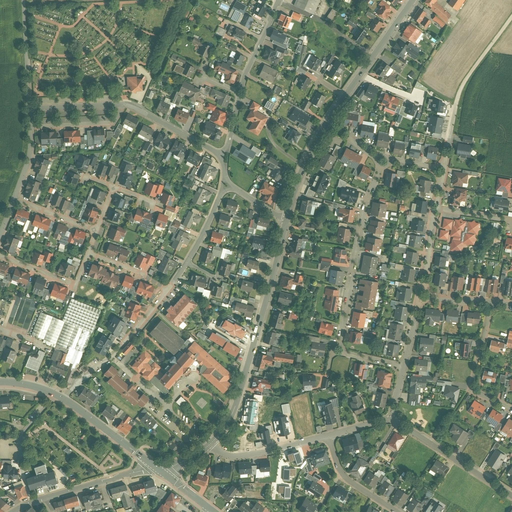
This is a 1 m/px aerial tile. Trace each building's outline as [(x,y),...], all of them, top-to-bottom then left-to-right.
[(295,0),(293,5),(313,14),(320,0),(318,0),(295,0)] [(380,0),(377,5),(379,7),(374,14),(384,21),(392,11),(388,8),(389,6),(380,0)] [(437,0),(423,0),(421,4),(444,24),(452,15),(436,2),(437,0)] [(465,0),(450,0),(447,4),(458,11),(465,0)] [(257,4),(251,13),(260,19),(266,9),(257,4)] [(244,16),(245,15),(245,11),(237,7),(235,11),(241,14),(244,16)] [(426,14),(417,8),(410,19),(419,25),(426,14)] [(330,9),(325,19),(331,22),(337,12),(330,9)] [(241,14),(235,11),(232,19),(237,22),(238,21),(241,23),(240,24),(249,28),(250,25),(251,25),(252,22),(251,22),(253,19),(245,15),(244,16),(241,14)] [(302,17),(293,13),(291,18),(299,22),(302,17)] [(291,20),(282,16),(278,25),(287,29),(291,20)] [(350,18),(346,23),(354,29),(358,24),(350,18)] [(383,25),(374,18),(366,28),(376,35),(383,25)] [(407,23),(403,28),(417,38),(421,33),(407,23)] [(245,33),(231,26),(228,31),(233,34),(232,36),(242,41),(245,33)] [(226,31),(219,27),(215,35),(222,38),(226,31)] [(368,34),(357,27),(349,38),(359,46),(368,34)] [(413,44),(417,38),(403,28),(399,34),(413,44)] [(286,37),(274,31),(270,39),(273,41),(272,44),(285,50),(289,39),(285,38),(286,37)] [(394,49),(392,53),(401,59),(404,54),(415,61),(421,52),(401,38),(397,44),(395,43),(391,47),(394,49)] [(212,47),(203,43),(203,44),(200,42),(198,45),(199,45),(201,47),(198,53),(207,57),(212,47)] [(230,44),(227,50),(234,53),(237,48),(230,44)] [(275,53),(266,48),(261,59),(274,65),(277,59),(273,57),(275,53)] [(236,53),(234,59),(231,57),(229,61),(232,62),(232,63),(239,66),(244,57),(236,53)] [(172,54),(170,59),(184,64),(186,59),(172,54)] [(322,61),(311,55),(305,67),(316,73),(322,61)] [(384,58),(372,73),(391,87),(396,80),(390,76),(393,71),(399,75),(402,71),(384,58)] [(239,70),(216,60),(212,70),(225,75),(222,81),(234,86),(239,70)] [(346,67),(335,60),(326,75),(336,82),(346,67)] [(194,68),(187,64),(186,66),(184,69),(176,65),(173,71),(183,76),(184,74),(189,77),(194,68)] [(278,71),(262,64),(256,77),(272,85),(278,71)] [(412,71),(407,76),(411,80),(416,75),(412,71)] [(137,73),(127,73),(127,84),(131,84),(131,90),(134,89),(144,89),(143,76),(137,76),(137,73)] [(312,81),(300,74),(294,85),(305,91),(312,81)] [(194,87),(183,82),(179,91),(190,96),(188,99),(195,102),(200,90),(194,87)] [(425,92),(427,87),(415,83),(413,87),(425,92)] [(378,88),(369,84),(363,94),(373,99),(378,88)] [(275,86),(272,93),(278,95),(281,89),(275,86)] [(365,90),(360,88),(355,95),(360,98),(365,90)] [(227,95),(222,93),(213,89),(210,96),(215,98),(214,100),(215,100),(216,97),(219,99),(217,104),(225,108),(230,97),(227,95)] [(325,97),(316,93),(310,103),(319,108),(325,97)] [(380,105),(387,107),(391,96),(384,93),(380,105)] [(387,107),(394,110),(398,99),(391,96),(387,107)] [(160,101),(156,110),(159,111),(160,111),(161,111),(166,114),(170,106),(160,101)] [(274,104),(267,101),(264,106),(270,110),(274,104)] [(306,112),(310,103),(306,101),(301,109),(306,112)] [(434,101),(432,110),(445,113),(446,105),(443,105),(443,103),(434,101)] [(212,111),(213,109),(214,109),(215,106),(207,102),(204,108),(212,111)] [(260,107),(252,102),(248,109),(252,111),(247,119),(253,122),(249,130),(256,135),(267,117),(257,111),(260,107)] [(417,107),(408,103),(404,113),(413,116),(417,107)] [(287,117),(305,126),(310,116),(292,107),(287,117)] [(226,114),(215,109),(210,120),(222,125),(226,114)] [(189,114),(178,110),(174,118),(178,119),(178,120),(185,123),(189,114)] [(138,120),(127,114),(123,123),(133,129),(138,120)] [(351,115),(346,114),(342,125),(347,126),(351,115)] [(443,118),(430,115),(427,131),(433,132),(440,134),(443,118)] [(280,119),(278,123),(285,127),(288,123),(280,119)] [(222,132),(214,129),(215,125),(207,122),(203,132),(210,135),(209,138),(210,138),(210,139),(212,140),(213,140),(218,142),(220,137),(219,136),(221,132),(221,133),(222,132)] [(123,127),(118,124),(111,137),(116,139),(123,127)] [(153,131),(146,127),(143,125),(139,134),(149,139),(153,131)] [(368,126),(361,125),(358,137),(365,138),(368,126)] [(104,130),(94,130),(94,140),(104,140),(104,130)] [(286,133),(284,139),(291,144),(292,142),(296,144),(300,135),(291,130),(289,135),(286,133)] [(47,133),(41,133),(42,145),(50,144),(49,132),(47,133)] [(170,140),(159,134),(154,143),(165,149),(170,140)] [(389,137),(377,134),(374,147),(387,149),(389,137)] [(473,137),(463,136),(462,142),(472,144),(473,137)] [(186,146),(180,143),(176,141),(171,151),(175,153),(174,154),(180,157),(180,156),(181,156),(183,152),(186,146)] [(151,145),(146,142),(139,154),(145,157),(151,145)] [(405,145),(393,143),(391,155),(402,157),(405,145)] [(473,145),(458,143),(456,156),(470,159),(473,145)] [(255,153),(242,144),(238,150),(235,148),(231,154),(248,165),(255,153)] [(420,146),(409,144),(406,156),(418,159),(420,146)] [(260,150),(253,145),(250,149),(258,154),(260,150)] [(438,148),(427,146),(425,159),(436,162),(438,148)] [(361,157),(355,154),(352,153),(353,153),(346,149),(340,160),(345,162),(346,161),(348,163),(347,164),(348,164),(349,163),(351,164),(351,165),(356,168),(361,157)] [(200,157),(191,152),(186,160),(196,165),(200,157)] [(335,157),(325,152),(318,165),(325,168),(328,170),(335,157)] [(89,158),(78,154),(73,168),(86,173),(88,167),(94,169),(99,158),(90,155),(89,158)] [(281,163),(270,157),(265,165),(270,168),(266,175),(277,182),(283,172),(278,169),(281,163)] [(36,164),(46,168),(49,161),(48,161),(43,159),(40,158),(39,159),(37,162),(36,164)] [(118,172),(122,173),(118,185),(129,188),(134,176),(127,173),(130,164),(122,161),(118,172)] [(95,173),(102,176),(106,166),(97,163),(94,170),(96,171),(95,173)] [(218,170),(203,163),(196,178),(206,183),(210,176),(214,178),(218,170)] [(44,174),(46,168),(36,164),(35,166),(36,166),(34,170),(35,171),(38,172),(44,175),(44,174)] [(115,167),(107,164),(104,174),(111,178),(113,175),(116,176),(118,170),(115,168),(115,167)] [(192,167),(186,180),(190,182),(197,170),(192,167)] [(363,167),(358,176),(362,178),(363,177),(366,179),(370,170),(366,168),(366,169),(363,167)] [(79,175),(68,171),(64,181),(75,185),(79,175)] [(329,176),(318,171),(310,189),(321,194),(329,176)] [(396,175),(385,173),(383,185),(394,187),(396,177),(396,175)] [(462,175),(454,174),(452,185),(461,187),(462,183),(467,184),(468,176),(462,175)] [(498,178),(496,190),(509,192),(511,180),(498,178)] [(432,181),(419,179),(417,192),(430,194),(432,181)] [(41,184),(29,180),(26,187),(38,192),(41,184)] [(184,182),(181,186),(185,190),(189,186),(184,182)] [(155,186),(147,183),(143,194),(153,197),(155,193),(159,195),(162,186),(156,184),(155,186)] [(277,191),(263,183),(259,191),(265,195),(262,201),(270,205),(277,191)] [(212,193),(197,186),(190,202),(199,206),(202,200),(208,202),(212,193)] [(38,192),(26,188),(22,197),(35,202),(38,192)] [(105,194),(93,188),(88,200),(101,205),(105,194)] [(358,192),(343,188),(340,198),(343,199),(343,200),(352,202),(353,201),(355,202),(357,195),(358,192)] [(455,193),(450,197),(448,205),(458,206),(459,203),(465,199),(466,191),(456,190),(455,193)] [(175,197),(162,192),(159,203),(165,206),(164,210),(174,214),(175,209),(171,207),(175,197)] [(61,197),(54,194),(50,205),(57,208),(57,207),(60,199),(61,197)] [(114,197),(111,206),(122,210),(124,204),(129,206),(131,199),(123,196),(121,200),(114,197)] [(495,198),(494,209),(508,211),(510,200),(495,198)] [(60,199),(56,209),(64,212),(66,209),(68,210),(71,204),(68,203),(68,202),(60,199)] [(239,202),(227,199),(223,209),(236,213),(239,202)] [(322,204),(302,199),(300,212),(309,214),(311,206),(321,208),(322,204)] [(428,202),(414,199),(411,212),(425,215),(428,202)] [(384,205),(373,203),(372,209),(385,211),(386,207),(384,207),(384,205)] [(96,217),(99,210),(85,205),(83,212),(96,217)] [(30,212),(17,207),(12,220),(23,224),(20,231),(25,233),(30,220),(27,219),(30,212)] [(121,212),(110,207),(105,220),(116,224),(121,212)] [(354,210),(339,208),(336,218),(342,219),(342,221),(352,223),(354,210)] [(144,211),(137,209),(133,220),(140,223),(144,211)] [(140,223),(147,226),(151,214),(144,211),(140,223)] [(201,217),(188,211),(181,226),(190,230),(193,223),(197,225),(201,217)] [(96,217),(83,212),(80,219),(94,224),(96,217)] [(34,214),(30,225),(38,228),(42,217),(34,214)] [(169,218),(156,214),(152,225),(164,229),(169,218)] [(231,217),(219,214),(217,224),(228,227),(231,217)] [(51,220),(43,217),(38,229),(46,232),(51,220)] [(269,220),(257,217),(255,225),(267,229),(269,220)] [(443,218),(441,229),(451,230),(450,236),(452,237),(452,243),(449,245),(451,247),(450,251),(454,251),(456,254),(458,252),(463,253),(464,244),(466,244),(467,246),(470,245),(474,245),(475,241),(477,240),(475,237),(476,235),(478,235),(479,231),(481,230),(479,227),(480,224),(476,224),(474,221),(471,223),(463,221),(461,219),(459,221),(443,218)] [(306,220),(298,219),(297,227),(304,229),(306,220)] [(424,221),(411,219),(409,230),(422,233),(424,221)] [(67,228),(57,224),(51,239),(58,241),(57,243),(65,246),(70,232),(66,230),(67,228)] [(125,232),(110,227),(106,238),(118,242),(120,237),(123,238),(125,232)] [(351,230),(337,227),(335,242),(348,244),(351,230)] [(73,233),(71,232),(67,243),(71,244),(72,242),(80,246),(84,234),(74,230),(73,233)] [(188,234),(178,230),(169,247),(178,252),(182,244),(186,247),(189,240),(186,238),(188,234)] [(224,233),(212,230),(208,241),(221,245),(224,233)] [(449,232),(441,230),(439,239),(448,240),(449,232)] [(19,240),(7,235),(4,242),(16,247),(19,240)] [(421,237),(409,235),(407,246),(419,249),(421,237)] [(290,248),(298,249),(300,239),(292,238),(290,248)] [(264,242),(252,239),(249,247),(262,250),(264,242)] [(16,248),(4,243),(1,250),(14,254),(16,248)] [(119,247),(109,243),(104,254),(112,258),(113,255),(115,256),(119,247)] [(394,246),(393,251),(404,253),(406,245),(398,244),(397,247),(394,246)] [(119,247),(115,256),(117,256),(116,259),(123,261),(128,251),(119,247)] [(298,249),(290,248),(288,257),(300,259),(301,250),(298,249)] [(347,251),(334,248),(331,263),(345,265),(347,251)] [(43,255),(34,252),(30,263),(42,266),(43,262),(49,264),(53,255),(45,251),(43,255)] [(211,254),(203,252),(200,261),(208,264),(211,254)] [(417,254),(411,252),(408,252),(406,263),(415,264),(416,260),(416,258),(417,258),(417,254)] [(146,258),(137,254),(132,264),(143,268),(145,265),(151,268),(156,258),(147,255),(146,258)] [(156,259),(160,261),(156,272),(166,276),(169,267),(174,269),(177,262),(158,254),(156,259)] [(363,255),(361,261),(378,264),(379,258),(363,255)] [(446,258),(435,256),(433,266),(444,268),(446,258)] [(258,262),(245,259),(243,268),(256,272),(258,262)] [(361,261),(360,267),(377,270),(378,264),(361,261)] [(9,266),(0,262),(0,274),(5,276),(9,266)] [(74,266),(62,262),(57,274),(69,278),(74,266)] [(232,264),(221,262),(217,274),(228,277),(232,264)] [(330,265),(320,263),(318,271),(328,272),(328,270),(329,270),(330,265)] [(104,269),(91,264),(86,275),(100,280),(103,271),(104,269)] [(360,267),(359,273),(376,276),(377,270),(360,267)] [(21,271),(14,268),(10,280),(17,283),(21,271)] [(414,270),(405,268),(404,269),(405,269),(404,275),(403,275),(403,280),(412,281),(413,277),(413,276),(413,273),(414,274),(414,270)] [(329,270),(328,270),(328,272),(326,283),(340,286),(342,272),(329,270)] [(22,271),(17,283),(25,286),(29,274),(22,271)] [(100,280),(99,282),(115,288),(119,277),(103,271),(100,280)] [(199,275),(191,273),(188,285),(204,290),(206,281),(199,279),(199,275)] [(446,274),(436,273),(434,284),(444,286),(446,274)] [(134,279),(124,275),(120,285),(130,289),(134,279)] [(294,279),(280,276),(277,286),(290,290),(291,285),(301,288),(304,277),(295,275),(294,279)] [(32,287),(38,290),(36,295),(44,299),(48,290),(43,289),(46,281),(36,277),(32,287)] [(459,277),(454,277),(453,288),(457,289),(458,290),(460,290),(461,289),(462,290),(463,282),(463,279),(459,279),(459,277)] [(253,282),(241,279),(238,290),(250,294),(253,282)] [(378,283),(359,279),(358,284),(363,285),(362,287),(358,286),(357,291),(361,292),(361,296),(356,295),(355,300),(360,301),(360,303),(355,302),(353,310),(362,311),(363,309),(373,311),(378,283)] [(511,281),(503,279),(500,295),(511,296),(511,281)] [(145,284),(138,281),(134,293),(141,296),(145,284)] [(60,286),(53,283),(49,295),(56,298),(60,286)] [(153,286),(146,284),(141,295),(149,298),(153,286)] [(222,287),(212,284),(209,296),(219,299),(222,287)] [(67,289),(60,286),(56,298),(62,301),(67,289)] [(339,290),(326,287),(321,310),(335,313),(339,290)] [(411,290),(400,288),(399,292),(399,291),(399,293),(401,293),(400,299),(409,301),(409,300),(410,294),(411,290)] [(292,296),(277,293),(275,303),(290,307),(292,296)] [(195,306),(183,295),(171,309),(169,307),(165,311),(167,313),(164,316),(176,327),(195,306)] [(62,321),(40,312),(30,336),(67,351),(69,348),(83,354),(101,311),(71,299),(62,321)] [(141,307),(129,302),(126,310),(138,314),(141,307)] [(253,307),(233,302),(231,312),(242,314),(241,318),(250,320),(253,307)] [(408,308),(397,306),(395,314),(397,314),(397,318),(405,320),(408,308)] [(424,309),(423,326),(433,327),(433,322),(438,322),(440,311),(424,309)] [(460,311),(446,309),(444,324),(458,325),(460,311)] [(138,314),(125,310),(122,318),(135,322),(138,314)] [(284,313),(273,311),(268,328),(279,331),(284,313)] [(482,313),(466,311),(464,324),(480,326),(482,313)] [(291,313),(288,313),(286,319),(296,321),(297,314),(291,313)] [(365,315),(353,313),(351,327),(362,329),(364,317),(365,315)] [(172,354),(183,341),(160,321),(149,334),(172,354)] [(333,326),(319,323),(317,334),(331,338),(333,326)] [(246,330),(229,324),(227,332),(234,335),(233,337),(242,340),(246,330)] [(390,330),(401,332),(402,325),(391,324),(390,330)] [(400,340),(401,332),(390,330),(389,338),(400,340)] [(281,335),(267,331),(263,343),(277,347),(281,335)] [(361,335),(351,333),(349,342),(359,344),(360,337),(361,335)] [(101,335),(93,351),(104,358),(113,342),(101,335)] [(427,339),(420,338),(418,353),(426,354),(426,350),(432,350),(433,340),(427,339)] [(216,348),(220,342),(215,339),(211,345),(216,348)] [(501,343),(490,340),(488,350),(500,353),(501,343)] [(230,375),(192,341),(165,372),(158,380),(167,388),(194,357),(207,368),(201,375),(221,393),(229,384),(225,381),(230,375)] [(326,344),(311,342),(309,355),(324,358),(326,344)] [(469,344),(461,343),(460,355),(467,356),(469,344)] [(30,347),(22,344),(20,350),(28,352),(30,347)] [(132,347),(129,344),(120,353),(124,356),(132,347)] [(239,347),(230,344),(229,347),(225,345),(222,349),(228,352),(227,354),(236,357),(239,347)] [(399,347),(388,344),(385,355),(397,358),(399,347)] [(17,353),(4,347),(0,356),(0,360),(11,365),(17,353)] [(66,355),(54,350),(50,360),(68,367),(64,378),(62,383),(63,383),(70,386),(83,353),(69,348),(66,355)] [(35,357),(29,355),(24,366),(37,371),(44,353),(38,350),(35,357)] [(144,350),(129,366),(163,396),(168,391),(157,381),(165,372),(151,359),(152,357),(144,350)] [(272,358),(256,354),(253,367),(262,369),(264,364),(270,365),(272,358)] [(429,361),(413,359),(412,372),(417,373),(417,375),(428,377),(429,361)] [(50,360),(46,371),(64,378),(68,367),(50,360)] [(364,366),(354,364),(352,375),(357,376),(356,378),(365,380),(367,371),(363,370),(364,366)] [(107,379),(104,381),(133,407),(135,404),(140,408),(148,399),(116,374),(117,372),(110,366),(101,374),(107,379)] [(392,374),(376,370),(372,385),(388,389),(392,374)] [(497,373),(482,371),(480,381),(495,384),(497,373)] [(315,374),(301,373),(301,389),(315,389),(315,374)] [(425,380),(410,378),(409,394),(419,395),(419,388),(424,389),(425,380)] [(271,382),(253,379),(251,390),(261,392),(262,387),(270,389),(271,382)] [(511,391),(511,380),(509,380),(509,381),(505,381),(503,387),(509,389),(508,391),(511,391)] [(459,389),(445,385),(443,395),(451,397),(450,401),(455,402),(459,389)] [(75,397),(81,401),(89,392),(83,387),(75,397)] [(81,401),(88,406),(95,396),(89,392),(81,401)] [(386,395),(375,392),(372,405),(383,408),(386,395)] [(180,397),(175,402),(180,407),(185,401),(180,397)] [(9,398),(6,398),(1,399),(1,398),(0,398),(0,408),(2,408),(2,407),(10,406),(9,398)] [(474,400),(466,412),(478,419),(485,407),(474,400)] [(331,403),(321,406),(326,425),(337,422),(331,403)] [(357,404),(352,406),(355,414),(365,411),(362,403),(357,404)] [(106,405),(99,413),(109,421),(117,413),(106,405)] [(503,415),(491,409),(484,421),(496,428),(503,415)] [(145,413),(138,420),(149,430),(156,423),(145,413)] [(499,433),(505,436),(511,425),(511,420),(508,418),(499,433)] [(121,420),(114,428),(125,436),(132,427),(121,420)] [(467,434),(453,426),(449,432),(454,435),(451,439),(460,445),(465,437),(467,434)] [(469,431),(467,434),(465,437),(470,440),(473,434),(469,431)] [(354,435),(355,438),(358,449),(363,448),(359,434),(354,435)] [(402,439),(395,434),(387,446),(395,450),(402,439)] [(355,438),(342,441),(345,454),(358,451),(358,449),(355,438)] [(173,441),(168,446),(174,452),(179,448),(173,441)] [(393,453),(390,457),(394,459),(398,452),(395,450),(387,446),(384,444),(380,451),(383,453),(385,449),(393,453)] [(316,454),(310,456),(313,465),(322,461),(323,464),(329,462),(325,451),(323,452),(322,449),(322,450),(316,452),(316,451),(316,454)] [(507,455),(496,449),(486,464),(496,471),(507,455)] [(296,452),(286,456),(289,464),(299,460),(296,452)] [(367,464),(358,458),(348,473),(357,479),(367,464)] [(269,461),(260,462),(261,471),(269,471),(269,467),(270,466),(269,463),(269,462),(269,461)] [(445,467),(436,461),(430,471),(439,476),(445,467)] [(249,463),(238,463),(239,472),(250,472),(249,463)] [(10,464),(2,464),(1,479),(16,481),(17,471),(9,470),(10,464)] [(36,476),(25,479),(28,490),(45,485),(46,488),(56,485),(52,473),(47,474),(44,465),(33,468),(36,476)] [(223,467),(216,465),(214,477),(221,478),(222,476),(221,476),(223,467)] [(231,466),(223,465),(223,466),(223,467),(221,476),(222,476),(229,478),(231,466)] [(449,469),(445,467),(439,476),(443,479),(449,469)] [(282,480),(289,480),(289,476),(296,476),(296,468),(282,468),(282,480)] [(377,479),(368,473),(363,482),(372,487),(377,479)] [(207,477),(197,474),(195,482),(204,485),(207,477)] [(156,492),(152,479),(141,483),(144,493),(145,495),(156,492)] [(324,489),(311,481),(305,491),(314,496),(313,498),(318,501),(324,489)] [(393,488),(383,482),(378,491),(387,497),(393,488)] [(144,493),(141,483),(128,487),(131,496),(144,493)] [(23,485),(11,489),(16,502),(28,497),(23,485)] [(125,486),(109,490),(112,500),(119,498),(123,509),(131,507),(125,486)] [(228,501),(237,490),(231,486),(227,492),(225,490),(221,495),(228,501)] [(282,498),(290,499),(290,486),(278,486),(277,493),(282,493),(282,498)] [(348,493),(337,487),(332,497),(334,498),(335,497),(343,501),(343,500),(348,493)] [(407,496),(397,490),(391,501),(401,507),(407,496)] [(99,491),(80,497),(84,511),(87,511),(104,507),(99,491)] [(179,498),(171,491),(164,500),(165,501),(170,504),(173,506),(176,503),(179,498)] [(76,496),(61,500),(64,510),(73,508),(74,511),(80,510),(76,496)] [(0,499),(0,507),(4,511),(10,506),(0,499)] [(417,511),(422,506),(412,499),(405,509),(410,511),(417,511)] [(314,507),(304,500),(297,511),(299,511),(311,511),(313,510),(314,507)] [(61,501),(53,503),(57,511),(64,510),(61,501)] [(441,511),(444,509),(432,502),(425,511),(441,511)] [(247,511),(250,509),(242,503),(238,510),(240,511),(247,511)]
